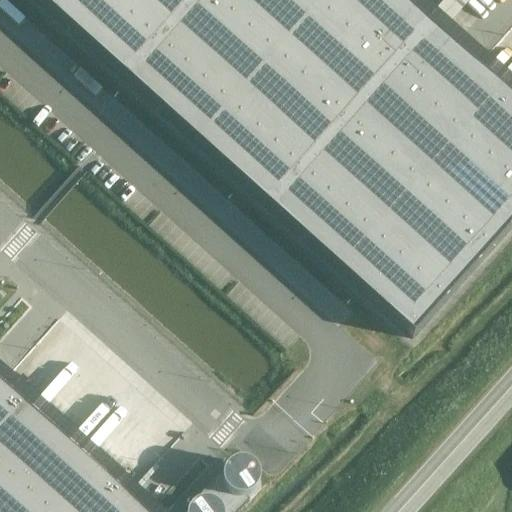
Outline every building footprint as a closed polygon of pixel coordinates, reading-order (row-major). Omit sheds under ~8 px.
[(32,0),(55,19),(71,0),(32,0)] [(126,83),(200,0),(71,0),(55,19),(126,83)] [(198,148),(329,0),(200,0),(126,83),(198,148)] [(269,212),(430,32),(393,0),(329,0),(198,148),(269,212)] [(340,276),(501,96),(430,32),(269,212),(340,276)] [(412,340),(511,228),(511,106),(501,96),(340,276),(412,340)] [(0,511),(133,511),(0,392),(0,511)] [(219,475),(195,502),(198,504),(200,504),(204,503),(207,504),(210,504),(213,506),(218,509),(219,511),(239,511),(249,502),(246,500),(240,501),(236,500),(232,499),(229,497),(225,493),(223,490),(221,486),(221,482),(221,478),(219,475)]
